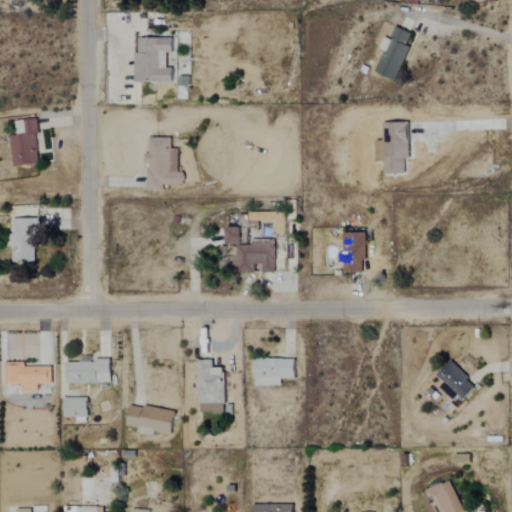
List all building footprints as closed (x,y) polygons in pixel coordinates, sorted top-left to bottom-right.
[(377,72),(399,80),(412,46),(409,45),(414,33),(397,26),(392,40),(386,37),(381,49),(386,50),(377,72)] [(173,82),(173,69),(166,68),(167,52),(174,52),(174,39),(138,38),(138,53),(135,52),(134,82),(173,82)] [(10,137),(14,167),(41,163),(35,119),(24,121),(26,134),(10,137)] [(383,141),(375,141),(375,162),(384,162),(385,174),(406,174),(406,160),(410,160),(409,122),(383,123),(383,141)] [(171,138),(148,138),(148,153),(146,153),(146,190),(164,190),(164,185),(185,185),(185,173),(178,173),(178,150),(171,150),(171,138)] [(40,219),(12,219),(12,262),(35,262),(35,235),(40,235),(40,219)] [(276,273),(276,243),(251,243),(251,246),(242,246),(242,227),(228,227),(228,245),(234,245),(234,273),(254,273),(254,264),(262,265),(262,273),(276,273)] [(365,233),(343,233),(342,253),(338,253),(338,263),(343,263),(343,273),(365,274),(365,233)] [(254,386),(281,385),(281,379),(296,379),(295,359),(253,360),(254,386)] [(197,361),(199,414),(225,413),(224,368),(213,368),(213,360),(197,361)] [(66,361),(66,384),(110,383),(110,361),(66,361)] [(38,392),(38,385),(49,385),(49,367),(24,367),(24,362),(3,362),(3,385),(21,385),(21,392),(38,392)] [(440,387),(459,404),(476,387),(451,363),(438,376),(444,382),(440,387)] [(64,418),(76,418),(76,423),(87,423),(87,398),(64,398),(64,418)] [(172,434),(176,413),(131,404),(127,425),(138,428),(137,433),(154,436),(155,431),(172,434)] [(469,511),(465,511),(464,511),(452,480),(421,493),(429,511),(469,511)]
